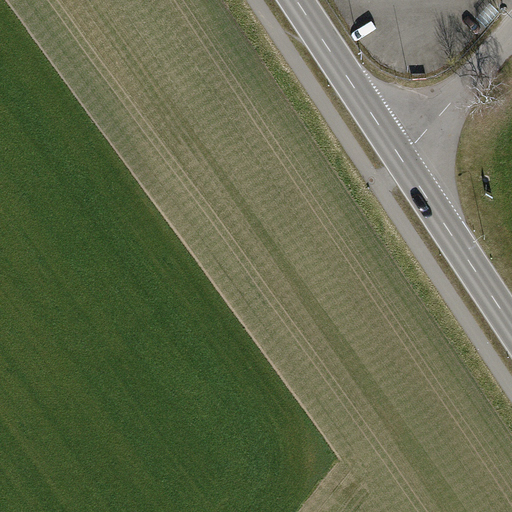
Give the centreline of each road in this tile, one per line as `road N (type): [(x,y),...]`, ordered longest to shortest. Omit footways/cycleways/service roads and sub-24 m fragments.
road 1 (secondary): [(511,327),(402,159)]
road 2 (secondary): [(402,159),(296,0)]
road 3 (unclassified): [(402,159),(511,34)]
